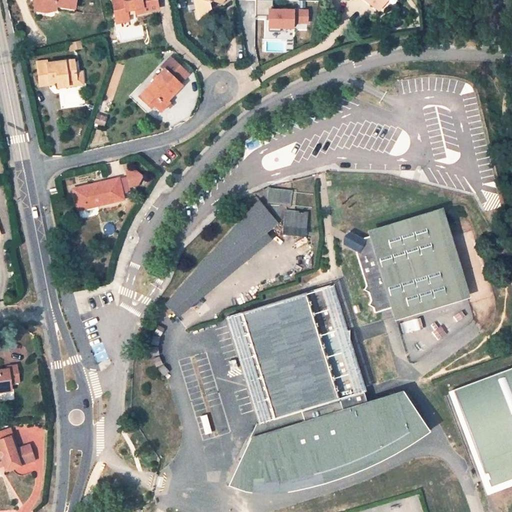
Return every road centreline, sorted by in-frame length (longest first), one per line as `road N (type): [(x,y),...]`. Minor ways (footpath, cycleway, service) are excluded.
road 1 (unclassified): [(120,365),(126,293),(150,226),(248,119),(392,57),(511,59)]
road 2 (tertiary): [(49,299),(0,45)]
